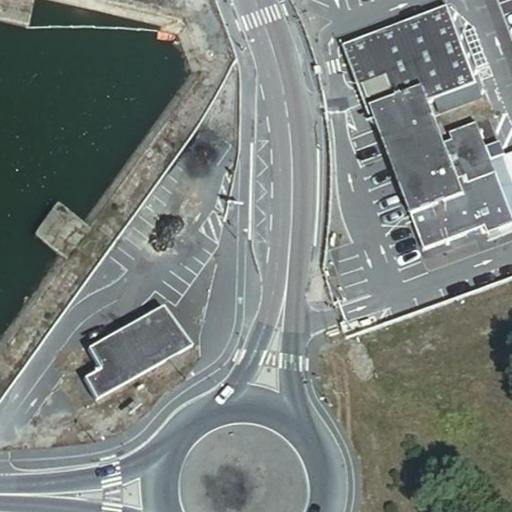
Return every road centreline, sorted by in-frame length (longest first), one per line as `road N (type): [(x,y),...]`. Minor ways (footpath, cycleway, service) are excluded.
road 1 (tertiary): [(259,0),(304,135),(287,324),(264,406)]
road 2 (secondary): [(0,491),(165,500)]
road 3 (secondary): [(264,406),(239,404),(195,423),(168,463),(165,500)]
road 4 (secondary): [(321,511),(321,453),(288,415),(264,406)]
